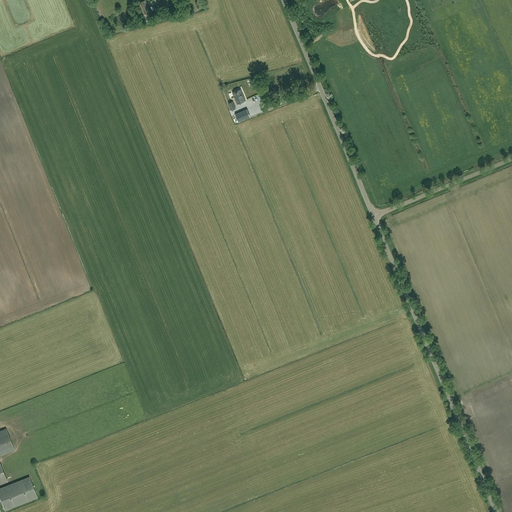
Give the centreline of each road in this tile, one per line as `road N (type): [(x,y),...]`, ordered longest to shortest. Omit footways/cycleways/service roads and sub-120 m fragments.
road 1 (unclassified): [(493,511),(373,213)]
road 2 (unclassified): [(373,213),(284,0)]
road 3 (unclassified): [(373,213),(511,156)]
